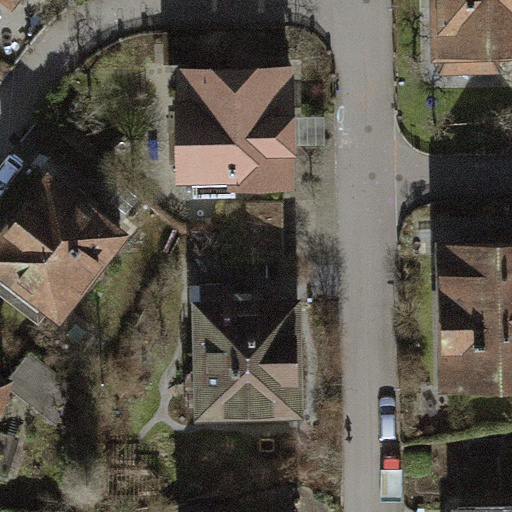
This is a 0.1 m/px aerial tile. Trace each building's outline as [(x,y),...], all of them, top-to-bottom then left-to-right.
[(511,0),(453,0),(454,65),(511,64),(511,0)] [(198,74),(203,203),(317,198),(312,70),(198,74)] [(49,163),(0,233),(0,278),(76,331),(146,230),(49,163)] [(477,365),(478,391),(511,390),(511,244),(470,246),(471,273),(450,274),(454,366),(477,365)] [(323,298),(192,301),(194,420),(326,417),(323,298)] [(0,494),(43,388),(0,370),(0,494)] [(511,511),(511,497),(461,498),(460,511),(511,511)]
